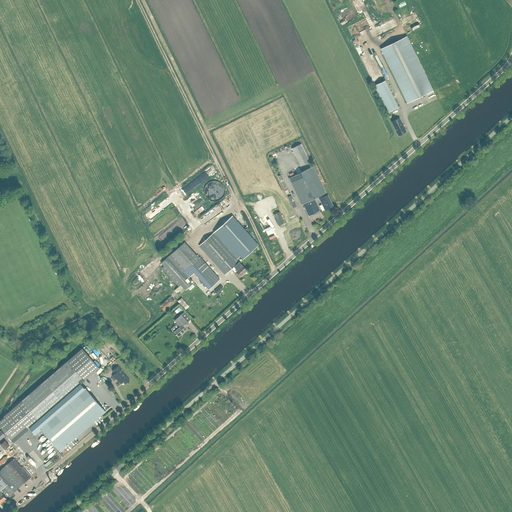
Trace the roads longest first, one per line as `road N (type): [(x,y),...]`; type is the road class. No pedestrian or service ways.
road 1 (unclassified): [(3,511),(511,57)]
road 2 (track): [(67,511),(511,115)]
road 3 (track): [(274,272),(138,0)]
